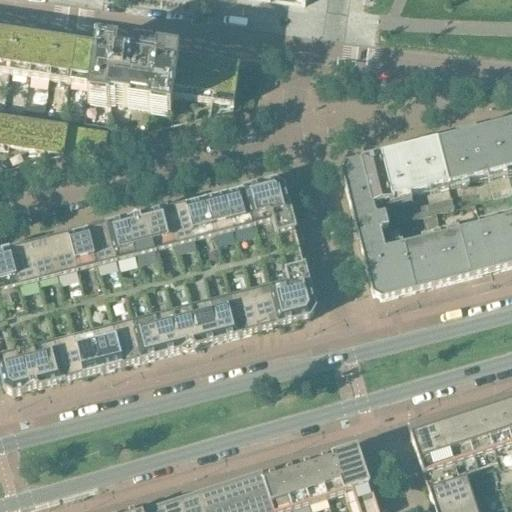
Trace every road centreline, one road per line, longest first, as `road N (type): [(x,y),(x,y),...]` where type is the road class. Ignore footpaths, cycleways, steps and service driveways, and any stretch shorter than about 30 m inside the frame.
road 1 (tertiary): [(0,509),(511,361)]
road 2 (tertiary): [(350,356),(0,444)]
road 3 (residential): [(303,50),(0,9)]
road 4 (residential): [(293,137),(0,217)]
road 5 (residential): [(350,356),(293,137)]
road 6 (residential): [(511,75),(303,50)]
road 7 (tertiary): [(511,315),(350,356)]
